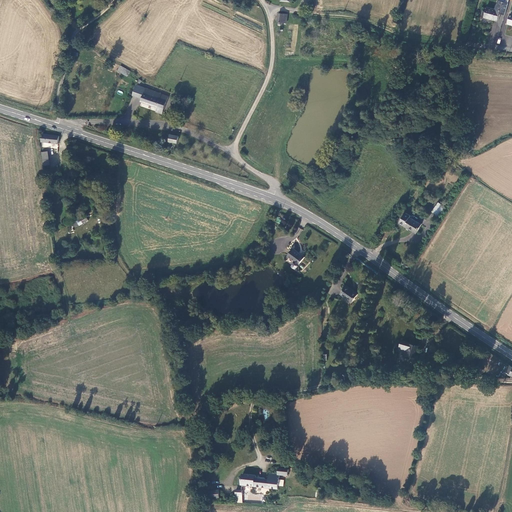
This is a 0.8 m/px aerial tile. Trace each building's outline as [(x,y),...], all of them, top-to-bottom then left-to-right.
[(500,14),(505,15),(508,3),(499,0),(496,9),(487,7),(486,12),(484,11),(483,15),(485,15),(484,17),(498,21),(500,14)] [(131,71),(125,68),(122,73),(128,76),(131,71)] [(169,97),(155,92),(146,88),(136,85),(133,95),(143,98),(141,102),(158,107),(156,112),(163,114),(169,97)] [(58,144),(59,136),(43,134),(42,142),(58,144)] [(171,134),(169,141),(178,143),(179,136),(171,134)] [(48,152),(42,153),(44,165),(50,165),(48,152)] [(437,220),(446,207),(439,203),(433,211),(437,214),(434,218),(437,220)] [(400,223),(405,226),(417,233),(422,224),(410,217),(411,216),(406,213),(400,223)] [(80,225),(89,220),(86,215),(77,221),(78,222),(80,225)] [(304,257),(294,248),(288,255),(292,259),(292,260),(298,265),(304,257)] [(346,286),(341,294),(352,302),(358,294),(346,286)] [(419,346),(402,341),(400,350),(405,351),(404,354),(416,357),(419,346)] [(287,477),(288,470),(277,469),(276,476),(268,475),(267,480),(255,479),(255,476),(244,475),(243,477),(242,484),(242,487),(278,490),(279,476),(287,477)] [(207,491),(208,500),(219,499),(218,490),(207,491)]
